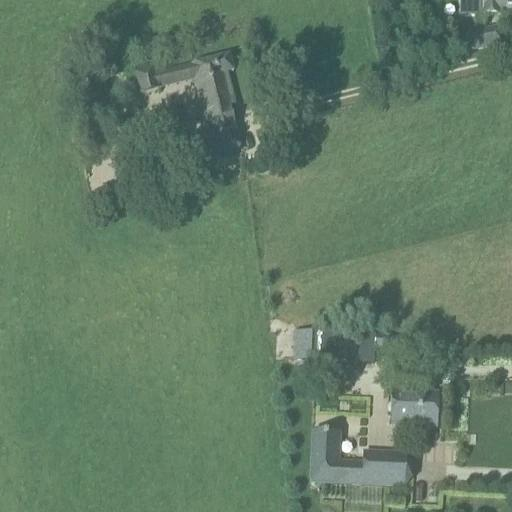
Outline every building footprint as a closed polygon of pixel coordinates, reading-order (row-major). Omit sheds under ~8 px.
[(511,0),(477,0),(477,15),(505,15),(505,5),(511,5),(511,0)] [(500,47),(495,19),(464,26),(469,53),(500,47)] [(153,72),(136,76),(142,96),(159,92),(159,91),(195,82),(205,124),(208,134),(193,138),(199,163),(239,152),(231,117),(229,112),(235,111),(226,75),(234,73),(230,58),(191,67),(191,68),(154,77),(153,72)] [(100,85),(99,81),(81,86),(97,149),(127,141),(122,120),(110,123),(102,94),(103,93),(101,85),(100,85)] [(190,163),(156,171),(160,188),(193,180),(190,163)] [(102,205),(80,211),(84,223),(106,217),(102,205)] [(295,334),(294,362),(311,363),(312,335),(295,334)] [(312,362),(311,392),(339,392),(340,364),(325,363),(325,362),(312,362)] [(439,396),(393,394),(391,427),(437,429),(439,396)] [(340,437),(313,436),(311,484),(404,488),(405,456),(365,455),(365,466),(339,465),(340,437)]
